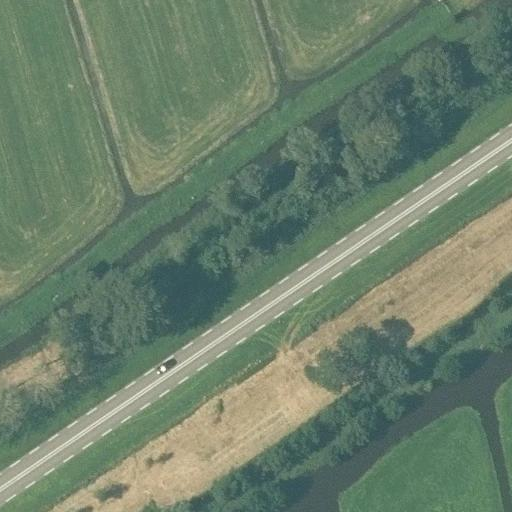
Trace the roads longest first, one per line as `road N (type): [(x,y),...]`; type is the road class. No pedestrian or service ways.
road 1 (primary): [(0,490),(511,139)]
road 2 (track): [(220,511),(319,452),(511,312)]
